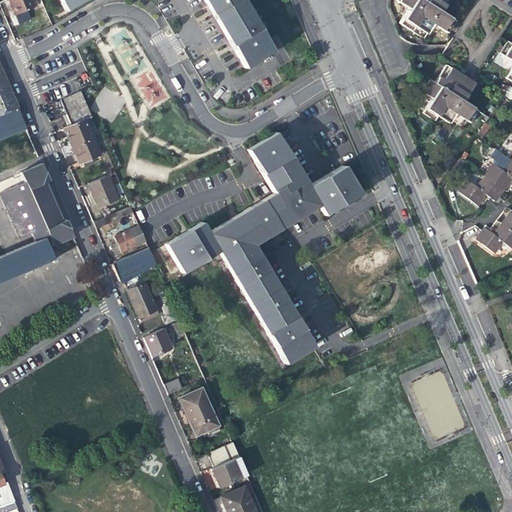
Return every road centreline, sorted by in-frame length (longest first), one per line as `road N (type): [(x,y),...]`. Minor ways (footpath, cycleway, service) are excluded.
road 1 (residential): [(511,419),(332,0)]
road 2 (residential): [(11,62),(126,9),(143,16),(211,123),(239,135),(344,75)]
road 3 (residential): [(344,75),(511,460)]
road 4 (residential): [(11,62),(110,293)]
road 5 (residential): [(110,293),(201,511)]
road 6 (residential): [(110,293),(0,361)]
